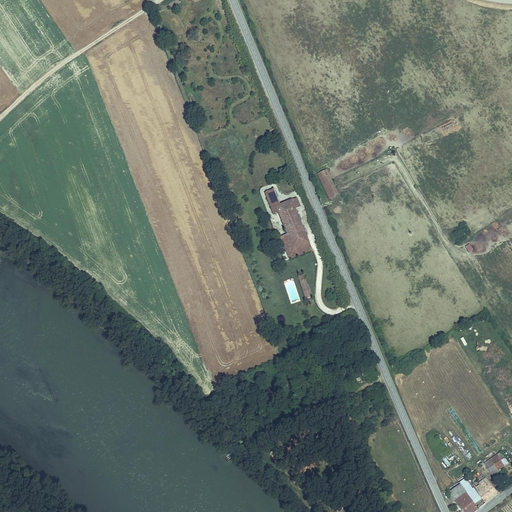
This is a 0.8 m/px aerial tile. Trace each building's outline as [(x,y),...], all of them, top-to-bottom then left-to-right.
[(325,171),(317,175),(324,189),(326,191),(330,198),(337,194),(325,171)] [(277,234),(281,243),(289,240),(304,234),(295,209),(299,208),(294,197),(278,203),(272,189),(263,193),(271,212),(277,210),(285,231),(277,234)] [(289,240),(295,254),(310,248),(304,234),(289,240)] [(281,243),(287,257),(295,254),(289,240),(281,243)] [(305,278),(299,281),(306,297),(310,295),(307,288),(309,286),(305,278)] [(505,463),(498,454),(492,458),(499,467),(505,463)] [(498,468),(499,467),(492,458),(486,462),(494,474),(500,470),(498,468)] [(459,480),(462,484),(468,479),(466,475),(459,480)] [(485,501),(498,491),(486,477),(477,484),(474,487),(485,501)] [(462,484),(465,487),(471,483),(468,479),(462,484)] [(464,511),(471,511),(479,506),(467,491),(455,499),(464,511)]
